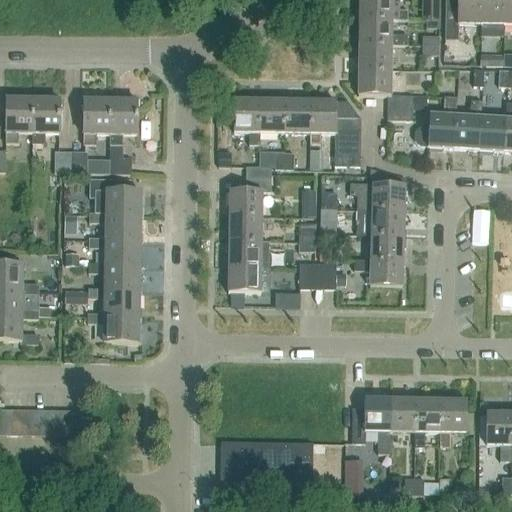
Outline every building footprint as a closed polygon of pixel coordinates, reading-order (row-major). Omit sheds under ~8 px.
[(392,22),(407,23),(407,12),(398,12),(398,0),(358,0),(358,22),(392,22)] [(426,24),(439,25),(439,0),(421,0),(422,24),(426,24)] [(457,26),(479,26),(479,0),(457,0),(457,3),(445,3),(444,43),(457,43),(457,26)] [(479,0),(479,26),(502,27),(502,0),(479,0)] [(511,0),(502,0),(502,27),(511,26),(511,0)] [(392,22),(358,22),(358,49),(392,49),(392,46),(407,46),(407,35),(392,35),(392,22)] [(422,40),(422,49),(438,49),(439,40),(422,40)] [(392,49),(358,49),(358,74),(392,73),(392,49)] [(438,49),(422,49),(422,59),(438,60),(438,49)] [(503,58),(480,58),(480,69),(503,70),(503,58)] [(392,73),(358,74),(357,99),(360,99),(386,100),(386,112),(413,112),(413,98),(391,98),(392,73)] [(482,90),(483,74),(474,74),(473,90),(482,90)] [(508,91),(508,74),(498,74),(498,91),(508,91)] [(419,148),(427,149),(426,149),(451,151),(454,118),(455,118),(457,100),(444,99),(442,118),(429,117),(428,129),(421,129),(417,131),(414,134),(413,142),(416,145),(419,148)] [(427,100),(414,100),(413,113),(426,113),(427,100)] [(31,136),(31,102),(5,102),(5,146),(18,146),(18,136),(31,136)] [(31,102),(31,136),(31,146),(44,146),(44,136),(58,136),(58,102),(31,102)] [(232,133),(248,134),(247,146),(258,146),(259,134),(259,102),(234,102),(232,133)] [(259,102),(259,134),(284,135),(284,103),(259,102)] [(94,137),(110,137),(110,103),(82,103),(82,147),(94,147),(94,137)] [(110,103),(110,137),(110,177),(131,177),(131,160),(122,160),(122,137),(137,137),(137,103),(110,103)] [(284,103),(284,135),(309,136),(310,103),(284,103)] [(320,136),(334,137),(334,133),(334,120),(355,121),(355,116),(347,105),(335,104),(310,103),(309,136),(309,146),(320,147),(320,136)] [(454,118),(451,151),(478,153),(480,120),(481,104),(469,103),(468,119),(455,118),(454,118)] [(511,155),(511,106),(505,106),(505,122),(502,154),(511,155)] [(386,124),(388,124),(413,124),(413,112),(386,112),(386,124)] [(360,121),(355,121),(334,120),(334,133),(360,133),(360,121)] [(502,154),(505,122),(480,120),(478,153),(502,154)] [(334,133),(334,137),(334,143),(360,144),(360,133),(334,133)] [(334,143),(334,157),(359,158),(360,144),(334,143)] [(71,176),(71,155),(55,155),(54,176),(71,176)] [(71,155),(71,176),(87,176),(87,155),(71,155)] [(284,174),(285,157),(275,156),(274,174),(284,174)] [(294,157),(285,157),(284,174),(293,175),(294,157)] [(359,169),(359,158),(334,157),(333,169),(359,169)] [(101,177),(110,177),(110,163),(101,163),(101,177)] [(270,178),(270,173),(270,170),(246,170),(245,183),(270,183),(270,178)] [(356,214),(357,214),(403,215),(404,181),(370,173),(370,181),(374,181),(374,188),(349,187),(349,199),(356,199),(356,214)] [(105,215),(105,218),(140,219),(140,193),(130,193),(130,182),(88,181),(88,200),(94,200),(94,215),(105,215)] [(229,195),(229,220),(261,220),(261,196),(270,196),(270,183),(245,183),(245,195),(229,195)] [(335,196),(321,195),(320,213),(334,214),(335,196)] [(315,208),(300,208),(300,221),(315,221),(315,208)] [(403,215),(370,214),(357,214),(356,239),(369,240),(369,238),(403,239),(403,215)] [(140,219),(105,218),(105,215),(94,215),(88,215),(88,225),(105,225),(105,241),(104,243),(139,244),(140,219)] [(64,230),(76,230),(77,220),(64,220),(64,230)] [(229,220),(228,244),(260,245),(261,220),(229,220)] [(320,226),(319,237),(333,238),(335,238),(335,226),(320,226)] [(298,228),(298,237),(315,238),(315,228),(298,228)] [(315,247),(315,238),(298,237),(298,247),(315,247)] [(369,238),(369,240),(369,263),(402,264),(403,239),(369,238)] [(139,244),(104,243),(105,241),(89,241),(89,251),(104,251),(103,266),(104,268),(139,269),(139,244)] [(268,245),(260,245),(228,244),(228,270),(260,271),(267,271),(268,245)] [(319,262),(323,262),(332,262),(333,245),(323,245),(319,245),(319,262)] [(298,247),(298,256),(315,256),(315,247),(298,247)] [(79,258),(65,258),(65,270),(79,270),(79,258)] [(0,293),(22,293),(22,296),(38,297),(38,286),(23,286),(23,268),(18,268),(18,260),(0,259),(0,293)] [(323,262),(323,267),(324,267),(324,293),(335,294),(335,290),(335,276),(336,263),(332,262),(323,262)] [(401,290),(402,264),(369,263),(354,262),(354,272),(369,273),(368,289),(401,290)] [(139,269),(104,268),(103,266),(88,265),(88,274),(103,275),(103,291),(104,294),(139,294),(139,269)] [(298,292),(312,293),(312,267),(299,266),(298,292)] [(324,267),(323,267),(312,267),(312,293),(324,293),(324,267)] [(259,296),(260,271),(228,270),(227,295),(259,296)] [(335,290),(346,290),(346,276),(335,276),(335,290)] [(139,294),(104,294),(103,291),(88,291),(87,301),(103,301),(103,316),(102,318),(138,319),(139,294)] [(22,312),(22,296),(22,293),(0,293),(0,317),(22,318),(21,322),(38,322),(38,321),(50,321),(50,311),(37,311),(37,312),(22,312)] [(77,307),(77,295),(65,294),(65,307),(77,307)] [(138,319),(102,318),(103,316),(87,316),(87,326),(103,327),(103,345),(138,346),(138,319)] [(21,322),(22,318),(0,317),(0,344),(20,345),(20,348),(37,348),(37,337),(21,337),(21,322)] [(133,358),(134,366),(143,365),(142,357),(133,358)] [(352,413),(351,417),(351,446),(363,447),(363,434),(377,434),(376,456),(387,457),(388,435),(388,402),(364,401),(364,413),(352,413)] [(388,435),(413,435),(414,435),(414,402),(388,402),(388,435)] [(440,403),(414,402),(414,435),(413,435),(413,450),(423,450),(424,436),(439,436),(440,403)] [(465,403),(440,403),(439,436),(438,450),(449,450),(449,435),(473,436),(474,416),(465,416),(465,403)] [(6,413),(5,439),(18,439),(19,413),(6,413)] [(19,413),(18,439),(31,439),(31,414),(19,413)] [(31,414),(31,439),(44,439),(44,414),(31,414)] [(56,439),(56,414),(44,414),(44,439),(56,439)] [(56,414),(56,439),(68,439),(68,414),(56,414)] [(83,432),(83,416),(71,416),(71,432),(83,432)] [(511,465),(511,450),(508,450),(508,416),(479,416),(479,449),(500,450),(499,465),(511,465)] [(310,446),(220,444),(220,486),(309,487),(310,446)] [(510,498),(510,482),(501,482),(501,497),(510,498)] [(405,483),(404,499),(413,499),(413,483),(405,483)] [(413,483),(413,499),(422,499),(423,483),(413,483)] [(448,499),(447,483),(438,483),(438,500),(448,499)] [(343,485),(343,504),(360,504),(360,485),(343,485)]
